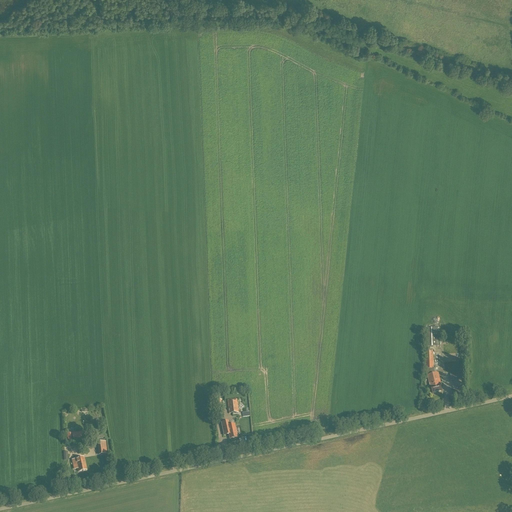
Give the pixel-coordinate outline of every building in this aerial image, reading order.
[(438,329),(429,329),(425,329),(426,347),(439,347),(438,329)] [(433,352),(425,352),(426,370),(434,369),(433,352)] [(450,373),(450,381),(464,380),(464,372),(450,373)] [(436,374),(427,376),(431,390),(431,389),(432,394),(442,391),(441,387),(442,387),(438,373),(436,374)] [(229,414),(238,413),(236,399),(228,400),(229,414)] [(221,423),(224,436),(228,435),(229,439),(238,438),(235,424),(231,425),(230,421),(221,423)] [(82,431),(72,433),(67,434),(68,443),(84,441),(82,431)] [(97,437),(97,435),(94,435),(94,436),(90,436),(90,437),(86,438),(86,443),(95,443),(95,440),(103,439),(103,436),(97,437)] [(106,454),(105,442),(98,443),(100,455),(106,454)] [(84,458),(76,459),(77,463),(73,464),(74,469),(78,468),(79,472),(87,470),(84,458)]
